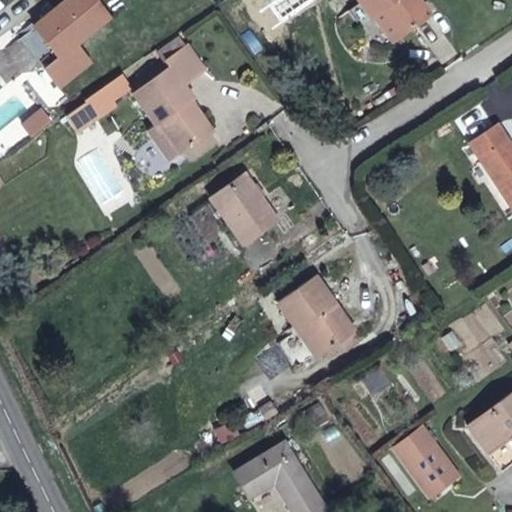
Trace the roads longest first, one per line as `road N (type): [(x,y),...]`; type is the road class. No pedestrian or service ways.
road 1 (residential): [(316,167),(511,44)]
road 2 (secondary): [(0,399),(55,511)]
